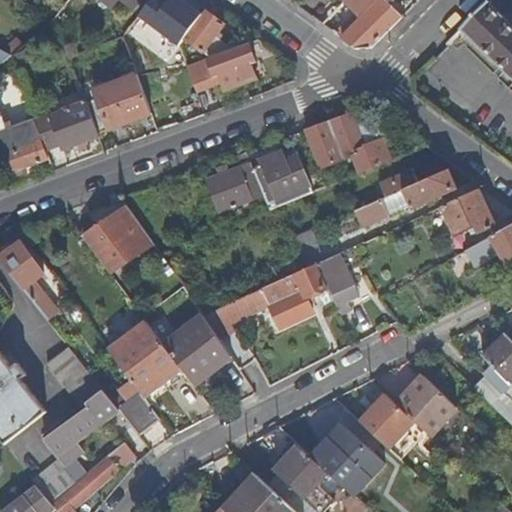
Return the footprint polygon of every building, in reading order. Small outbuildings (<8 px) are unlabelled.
[(353,12),(336,34),(357,51),(372,49),(403,17),(389,3),(386,0),(344,0),(343,2),(353,12)] [(511,27),(487,3),(461,28),(511,77),(511,27)] [(216,56),(231,50),(219,41),(217,42),(214,39),(223,26),(205,12),(184,40),(206,57),(211,51),(216,56)] [(186,67),(195,91),(221,82),(224,91),(255,80),(250,65),(254,63),(248,47),(208,62),(207,59),(186,67)] [(0,64),(10,56),(0,50),(0,64)] [(98,136),(151,115),(143,94),(137,76),(83,97),(86,104),(98,136)] [(62,152),(99,138),(98,136),(86,104),(49,118),(61,149),(62,152)] [(364,147),(351,115),(305,132),(319,170),(352,158),(359,175),(392,162),(382,139),(364,147)] [(42,140),(46,154),(61,149),(49,118),(35,123),(42,140)] [(0,176),(40,162),(33,144),(42,140),(35,123),(34,120),(13,127),(6,130),(0,132),(0,176)] [(3,122),(6,130),(13,127),(10,120),(3,122)] [(285,163),(277,143),(255,151),(261,167),(252,170),(264,197),(269,212),(282,207),(312,194),(297,158),(285,163)] [(455,169),(427,148),(405,156),(412,172),(418,185),(448,172),(455,169)] [(252,170),(250,164),(205,183),(218,216),(264,197),(252,170)] [(418,185),(412,172),(381,186),(386,199),(387,199),(402,192),(410,211),(456,192),(448,172),(418,185)] [(494,228),(477,191),(442,207),(456,237),(475,228),(478,235),(494,228)] [(387,199),(386,199),(356,213),(363,229),(389,217),(385,208),(390,206),(387,199)] [(150,241),(125,205),(79,235),(106,272),(150,241)] [(511,226),(492,238),(510,271),(511,270),(511,226)] [(311,233),(295,239),(307,270),(316,266),(323,263),(311,233)] [(20,244),(0,260),(47,321),(57,313),(33,282),(43,275),(20,244)] [(338,256),(323,263),(316,266),(327,290),(340,317),(347,313),(362,306),(338,256)] [(316,266),(307,270),(273,286),(204,318),(219,341),(234,334),(232,327),(270,309),(280,331),(313,316),(306,299),(327,290),(316,266)] [(362,306),(347,313),(358,333),(371,326),(362,306)] [(204,318),(202,317),(163,346),(182,371),(186,378),(190,383),(213,366),(217,369),(232,358),(219,341),(204,318)] [(146,324),(108,352),(140,394),(144,399),(151,394),(182,371),(163,346),(146,324)] [(511,343),(504,335),(488,351),(511,375),(511,343)] [(91,378),(69,349),(47,365),(81,409),(103,393),(91,378)] [(511,387),(511,375),(488,351),(482,357),(493,369),(485,377),(504,396),(511,387)] [(0,400),(8,394),(22,383),(21,381),(27,376),(18,365),(12,369),(0,353),(0,400)] [(190,383),(193,387),(217,369),(213,366),(190,383)] [(182,371),(151,394),(155,401),(186,378),(182,371)] [(504,396),(485,377),(473,390),(485,401),(492,407),(504,396)] [(457,411),(423,378),(397,406),(415,424),(426,434),(430,438),(457,411)] [(8,394),(31,426),(46,414),(22,383),(8,394)] [(511,387),(504,396),(492,407),(511,427),(511,387)] [(44,442),(106,396),(103,393),(81,409),(42,439),(44,442)] [(8,394),(0,400),(0,439),(5,447),(31,426),(8,394)] [(136,435),(140,440),(162,423),(144,399),(140,394),(117,411),(136,435)] [(44,442),(60,463),(61,465),(66,462),(60,455),(117,411),(106,396),(44,442)] [(397,406),(386,396),(360,424),(390,452),(401,462),(426,434),(415,424),(397,406)] [(341,426),(311,459),(346,489),(359,501),(389,468),(341,426)] [(311,459),(296,444),(285,455),(290,459),(276,474),(317,511),(325,511),(346,489),(311,459)] [(63,511),(70,511),(74,509),(134,456),(125,445),(57,504),(57,505),(63,511)] [(33,483),(36,487),(49,504),(76,484),(61,465),(60,463),(33,483)] [(286,511),(290,508),(256,477),(224,511),(286,511)] [(2,511),(52,511),(55,510),(49,504),(36,487),(2,511)]
